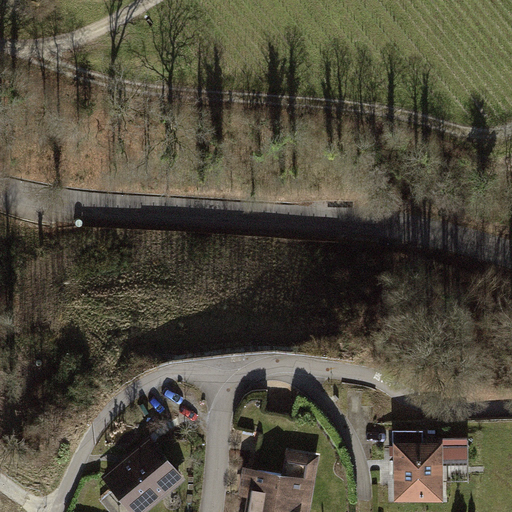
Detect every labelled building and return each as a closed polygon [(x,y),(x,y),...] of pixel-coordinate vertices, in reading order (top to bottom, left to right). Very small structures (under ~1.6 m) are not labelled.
[(255,469),(256,469),(249,511),(299,511),(303,490),(307,491),(309,478),(286,475),(296,413),(264,408),(255,469)] [(400,446),(424,445),(424,430),(394,430),(394,445),(400,446)] [(472,437),(450,437),(449,464),(472,464),(472,437)] [(109,476),(138,511),(180,477),(151,441),(109,476)] [(400,446),(400,496),(440,496),(440,445),(424,445),(400,446)]
